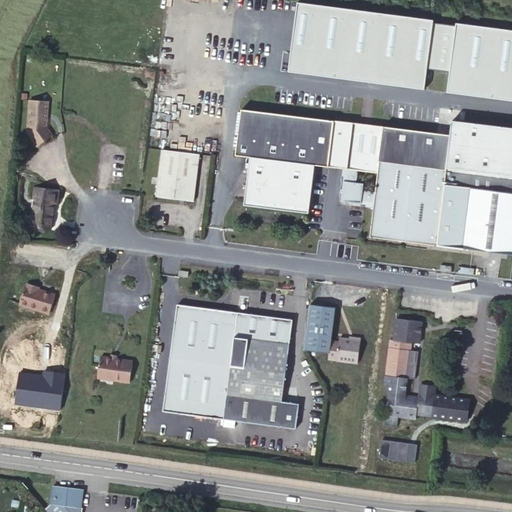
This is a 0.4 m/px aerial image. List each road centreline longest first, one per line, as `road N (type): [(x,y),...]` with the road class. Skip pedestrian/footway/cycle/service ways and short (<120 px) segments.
road 1 (residential): [(511,291),(103,236)]
road 2 (primary): [(0,453),(407,511)]
road 3 (unknown): [(297,262),(286,360),(298,386),(297,434)]
